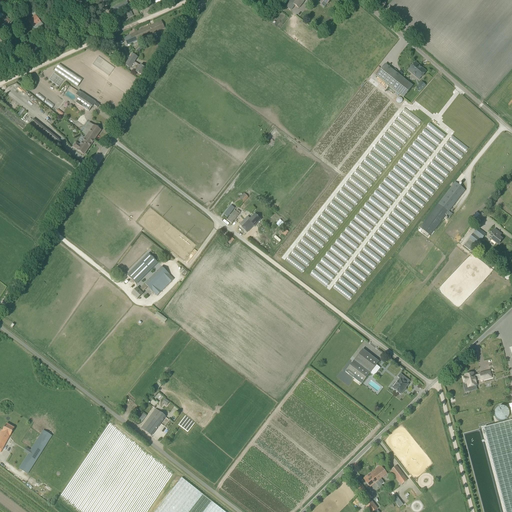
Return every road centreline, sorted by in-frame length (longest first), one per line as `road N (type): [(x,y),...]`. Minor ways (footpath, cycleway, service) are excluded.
road 1 (track): [(471,511),(440,390),(252,246)]
road 2 (unclassified): [(238,511),(0,326)]
road 3 (unclassified): [(301,511),(511,309)]
road 4 (track): [(189,0),(0,84)]
road 5 (unclassified): [(0,308),(112,139)]
road 6 (unclassified): [(511,131),(361,0)]
road 7 (unclassified): [(252,246),(112,139)]
road 8 (unclassified): [(112,139),(203,0)]
